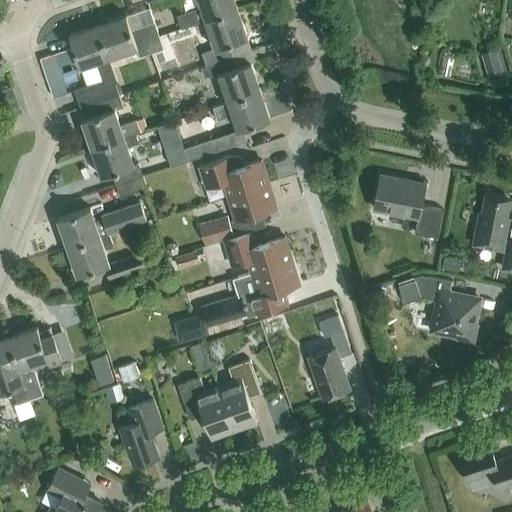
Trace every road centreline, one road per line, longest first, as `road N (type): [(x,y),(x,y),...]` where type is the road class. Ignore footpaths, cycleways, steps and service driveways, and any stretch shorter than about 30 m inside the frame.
road 1 (tertiary): [(175,511),(511,393)]
road 2 (residential): [(0,267),(47,142),(5,15)]
road 3 (residential): [(342,290),(301,142),(339,103)]
road 4 (residential): [(511,150),(339,103)]
